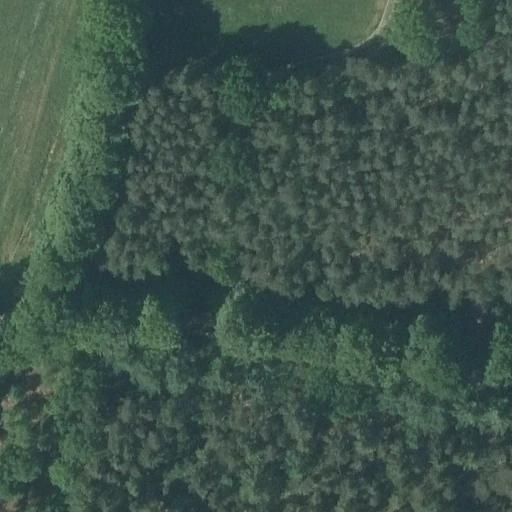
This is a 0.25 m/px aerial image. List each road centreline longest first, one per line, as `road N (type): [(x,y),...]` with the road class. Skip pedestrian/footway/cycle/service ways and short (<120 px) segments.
road 1 (track): [(0,322),(22,315),(261,328),(457,359),(511,358)]
road 2 (track): [(109,0),(22,315)]
